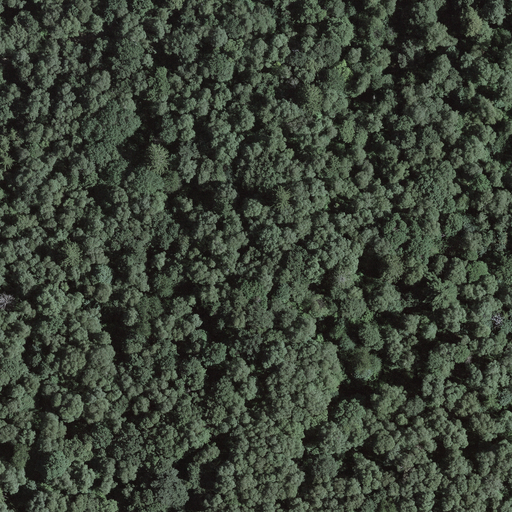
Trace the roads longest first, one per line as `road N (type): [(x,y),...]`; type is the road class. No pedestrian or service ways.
road 1 (track): [(341,75),(265,85),(196,144),(166,185),(96,219),(70,218),(23,253),(0,258)]
road 2 (track): [(0,64),(198,0)]
